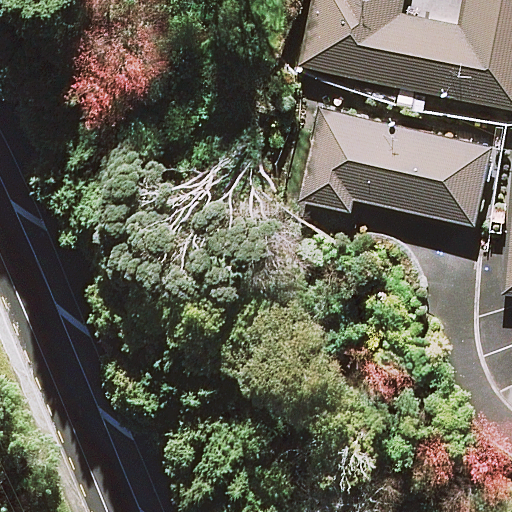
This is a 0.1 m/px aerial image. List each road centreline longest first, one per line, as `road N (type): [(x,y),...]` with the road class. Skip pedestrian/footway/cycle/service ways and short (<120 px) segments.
road 1 (secondary): [(151,511),(0,161)]
road 2 (residential): [(511,430),(461,383),(456,305),(465,249)]
